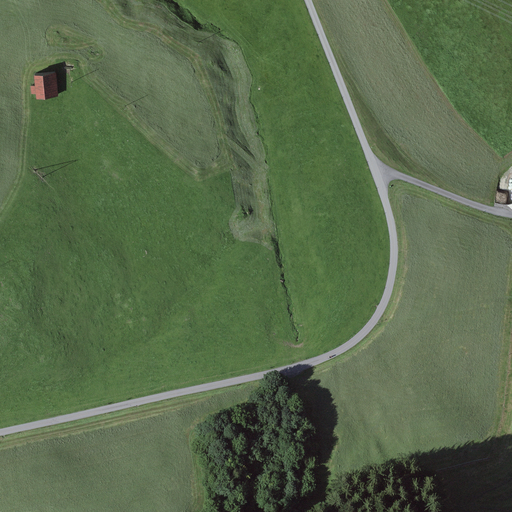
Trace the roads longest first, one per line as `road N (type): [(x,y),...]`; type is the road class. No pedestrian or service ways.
road 1 (unclassified): [(0,433),(291,368),(341,351),(373,322),(391,284),(391,220),(307,0)]
road 2 (track): [(511,215),(375,170)]
